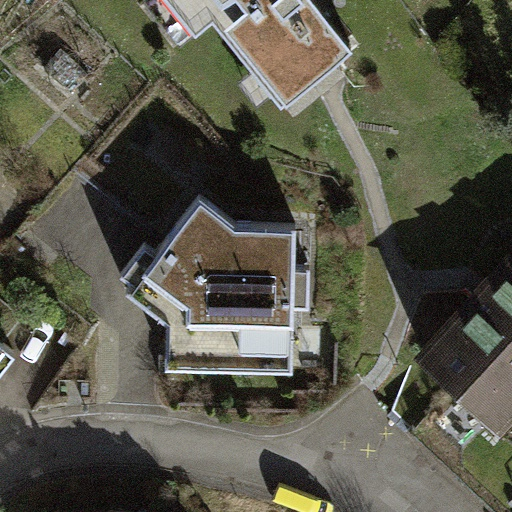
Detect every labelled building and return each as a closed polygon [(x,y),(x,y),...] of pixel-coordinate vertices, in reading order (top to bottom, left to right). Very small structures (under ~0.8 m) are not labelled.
[(312,0),(168,0),(192,29),(212,14),(281,99),(316,70),(348,45),(312,0)] [(59,46),(43,64),(72,89),(88,71),(59,46)] [(293,222),(235,222),(197,194),(157,248),(143,237),(120,269),(130,276),(124,285),(165,316),(165,343),(291,343),(291,301),(308,301),(308,264),(293,264),(293,222)] [(511,256),(478,294),(423,354),(497,422),(511,405),(511,256)] [(0,361),(11,347),(0,337),(0,361)]
